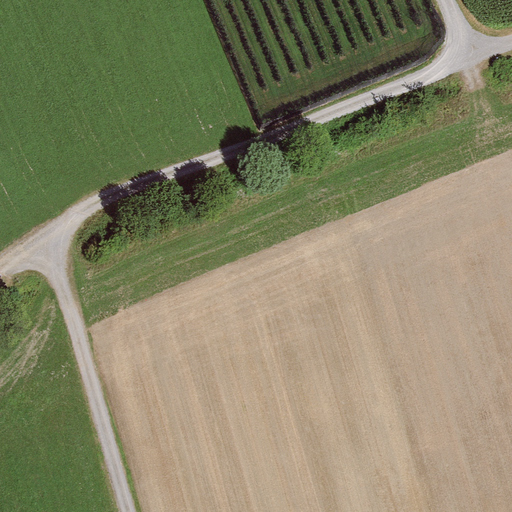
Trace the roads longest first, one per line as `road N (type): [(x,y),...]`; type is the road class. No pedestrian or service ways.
road 1 (track): [(511,44),(91,207),(58,247)]
road 2 (track): [(130,511),(58,247),(0,275)]
